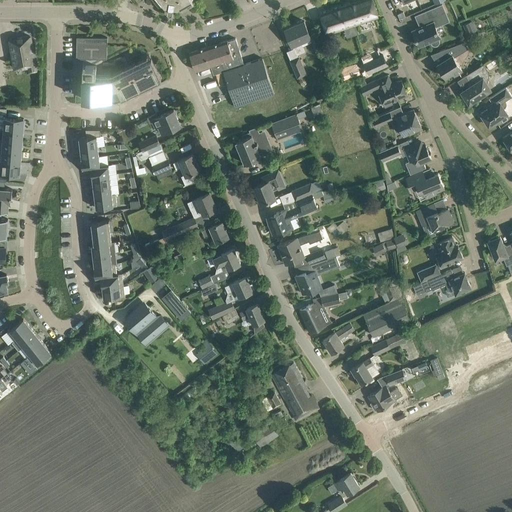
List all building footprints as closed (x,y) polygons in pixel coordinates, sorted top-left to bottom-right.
[(170,14),(171,14),(173,13),(174,7),(178,8),(181,6),(183,9),(194,3),(192,0),(159,0),(162,3),(162,2),(165,5),(168,6),(167,12),(169,14),(169,13),(170,14)] [(358,0),(320,13),(323,23),(327,34),(378,16),(372,0),(358,0)] [(434,17),(445,12),(442,4),(426,11),(429,17),(418,21),(420,27),(413,31),(413,32),(414,32),(415,32),(416,35),(415,35),(415,36),(416,38),(414,39),(417,45),(418,44),(419,46),(430,41),(431,42),(431,43),(431,44),(432,44),(433,45),(434,45),(435,45),(436,45),(437,45),(438,44),(439,43),(439,42),(439,41),(439,40),(438,39),(438,38),(440,37),(436,27),(438,26),(434,17)] [(297,24),(285,29),(289,38),(297,56),(305,52),(301,42),(311,38),(311,37),(308,30),(308,29),(304,21),(303,22),(302,20),(296,22),(297,24)] [(471,22),(464,25),(468,34),(475,31),(471,22)] [(30,36),(10,40),(15,68),(26,66),(27,73),(39,71),(34,46),(32,47),(30,36)] [(107,38),(76,37),(76,59),(83,59),(107,59),(107,46),(107,38)] [(244,64),(236,39),(228,41),(228,40),(189,52),(195,71),(222,62),(224,71),(223,71),(235,107),(274,94),(263,58),(244,64)] [(464,42),(449,48),(439,51),(439,52),(440,52),(445,59),(437,64),(445,77),(453,73),(454,75),(462,70),(454,58),(469,48),(464,42)] [(382,53),(364,60),(368,70),(386,62),(382,53)] [(291,61),(298,78),(306,74),(299,57),(291,61)] [(96,66),(83,66),(82,99),(91,99),(91,96),(103,96),(103,99),(112,99),(112,89),(117,89),(121,98),(129,94),(128,91),(133,89),(134,92),(142,88),(141,85),(146,83),(147,85),(155,81),(154,79),(159,76),(160,79),(161,79),(151,58),(150,59),(151,59),(112,78),(96,77),(96,66)] [(340,69),(344,80),(360,74),(357,63),(340,69)] [(466,100),(469,104),(486,93),(482,88),(487,86),(489,73),(483,64),(466,75),(472,84),(461,91),(463,96),(466,100)] [(407,95),(401,80),(392,84),(388,75),(376,80),(380,89),(378,90),(385,107),(393,104),(392,101),(407,95)] [(504,108),(505,107),(506,106),(507,104),(506,102),(506,101),(511,96),(511,95),(506,87),(489,98),(493,105),(481,113),(483,116),(480,117),(487,124),(488,124),(490,126),(498,121),(499,123),(509,116),(504,108)] [(214,105),(220,118),(232,114),(226,100),(214,105)] [(320,105),(312,109),(315,116),(322,112),(320,105)] [(220,119),(225,134),(262,121),(256,106),(220,119)] [(181,125),(174,109),(158,116),(156,113),(150,116),(155,127),(163,124),(166,132),(181,125)] [(393,119),(391,120),(396,132),(401,130),(404,135),(412,132),(421,128),(414,109),(404,113),(396,117),(392,118),(393,119)] [(304,110),(297,113),(299,118),(305,116),(306,114),(304,110)] [(374,118),(377,126),(391,120),(393,119),(392,118),(389,111),(374,118)] [(272,122),(278,138),(303,129),(299,118),(297,113),(272,122)] [(0,128),(23,130),(24,118),(0,116),(0,128)] [(257,126),(249,130),(250,132),(242,135),(244,138),(236,141),(245,164),(261,158),(260,155),(268,152),(257,126)] [(0,139),(22,141),(23,130),(0,128),(4,129),(3,139),(0,138),(0,139)] [(79,138),(80,148),(98,146),(96,136),(100,135),(100,129),(86,129),(86,137),(79,138)] [(511,131),(511,132),(503,137),(511,151),(511,150),(511,131)] [(139,143),(143,151),(160,143),(156,135),(139,143)] [(0,150),(21,152),(22,141),(0,139),(0,150)] [(421,141),(405,148),(411,161),(406,163),(410,174),(426,168),(424,162),(431,159),(425,143),(422,145),(421,141)] [(163,151),(160,143),(143,151),(137,153),(143,160),(163,151)] [(379,152),(383,162),(401,154),(397,144),(379,152)] [(99,156),(98,146),(80,148),(81,158),(99,156)] [(0,161),(20,163),(21,152),(0,150),(0,161)] [(193,154),(184,158),(174,162),(176,169),(182,167),(186,174),(181,176),(185,185),(197,180),(193,172),(200,169),(193,154)] [(100,166),(99,156),(81,158),(82,168),(91,167),(100,166)] [(153,165),(159,178),(173,172),(167,159),(153,165)] [(19,174),(20,163),(0,161),(0,181),(5,182),(6,173),(19,174)] [(108,165),(100,166),(91,167),(92,177),(109,175),(108,165)] [(272,190),(274,189),(277,188),(278,189),(284,187),(277,171),(262,177),(264,183),(254,187),(261,203),(275,198),(272,190)] [(422,171),(413,175),(407,178),(412,191),(419,188),(420,192),(423,191),(426,198),(437,194),(436,192),(445,188),(438,173),(426,179),(422,171)] [(110,185),(109,175),(92,177),(93,187),(110,185)] [(382,180),(375,184),(378,192),(386,189),(382,180)] [(292,202),(299,199),(315,192),(311,183),(291,191),(295,200),(292,201),(277,205),(292,202)] [(110,185),(93,187),(94,197),(112,195),(110,185)] [(11,203),(12,189),(0,188),(0,210),(8,211),(9,203),(11,203)] [(289,219),(318,208),(314,199),(324,195),(322,189),(315,192),(299,199),(301,205),(286,211),(285,210),(281,211),(274,214),(275,216),(270,218),(269,219),(268,220),(268,221),(270,225),(271,229),(273,232),(274,234),(283,230),(284,232),(293,228),(289,219)] [(201,196),(187,202),(190,209),(199,205),(203,214),(208,212),(217,208),(210,192),(201,196)] [(117,205),(116,194),(112,195),(94,197),(96,208),(117,205)] [(131,208),(139,207),(140,205),(140,200),(130,201),(131,208)] [(434,203),(425,207),(417,211),(420,219),(422,218),(426,225),(430,223),(434,231),(444,227),(444,225),(454,221),(448,208),(438,213),(434,203)] [(164,237),(145,245),(148,251),(167,243),(199,228),(198,224),(195,218),(194,217),(179,223),(162,231),(164,237)] [(91,223),(92,234),(110,232),(109,220),(91,223)] [(222,221),(213,225),(201,230),(204,237),(212,234),(216,242),(229,236),(222,221)] [(305,256),(300,244),(305,242),(309,241),(310,243),(323,238),(319,230),(302,235),(278,245),(286,264),(292,261),(305,256)] [(91,244),(91,245),(112,242),(110,232),(92,234),(94,244),(91,244)] [(403,233),(394,237),(395,238),(398,246),(399,248),(408,244),(403,233)] [(511,250),(510,244),(504,246),(500,236),(498,237),(496,236),(491,238),(490,240),(488,241),(496,259),(503,257),(507,266),(511,263),(511,250)] [(438,268),(463,258),(459,248),(457,249),(452,237),(437,243),(441,251),(436,253),(440,263),(418,272),(422,282),(422,281),(440,274),(438,268)] [(398,246),(395,238),(391,240),(382,243),(373,248),(377,256),(387,251),(386,250),(388,249),(398,246)] [(114,242),(112,242),(91,245),(93,256),(115,253),(114,242)] [(197,246),(175,256),(179,266),(186,263),(202,256),(197,246)] [(234,248),(225,252),(213,257),(216,265),(219,264),(222,271),(227,269),(240,263),(234,248)] [(325,251),(328,259),(336,256),(333,248),(325,251)] [(326,256),(323,249),(307,255),(310,262),(326,256)] [(116,264),(115,253),(93,256),(94,266),(115,264),(116,264)] [(147,253),(144,256),(149,263),(153,259),(147,253)] [(402,262),(405,264),(408,263),(409,259),(407,254),(404,253),(401,254),(400,257),(402,262)] [(340,266),(336,256),(328,259),(310,264),(313,271),(306,274),(305,271),(296,275),(303,294),(312,290),(313,292),(312,292),(312,293),(323,288),(318,275),(340,266)] [(94,266),(95,277),(122,274),(122,273),(117,274),(115,264),(94,266)] [(440,274),(422,281),(427,291),(432,289),(433,290),(446,284),(448,289),(452,287),(455,295),(471,288),(465,272),(455,277),(452,269),(440,274)] [(101,277),(102,287),(123,285),(122,274),(95,277),(101,277)] [(194,292),(201,289),(216,282),(212,274),(210,275),(210,274),(190,284),(194,292)] [(161,276),(157,279),(163,285),(166,282),(161,276)] [(237,280),(224,286),(227,293),(232,294),(234,299),(239,297),(243,295),(252,291),(252,290),(254,289),(252,284),(250,285),(246,276),(237,280)] [(385,290),(386,290),(396,286),(393,279),(382,284),(385,290)] [(102,287),(103,298),(125,295),(123,285),(102,287)] [(171,289),(162,297),(168,305),(170,303),(173,307),(172,308),(177,313),(179,315),(187,309),(190,312),(191,312),(171,289)] [(346,291),(337,293),(339,299),(347,297),(346,291)] [(339,299),(337,293),(321,297),(313,298),(315,303),(310,305),(309,305),(308,305),(308,306),(300,310),(310,332),(325,325),(317,307),(339,301),(339,299)] [(408,319),(404,296),(401,297),(391,301),(364,314),(374,335),(408,319)] [(207,309),(210,317),(233,307),(229,299),(207,309)] [(137,311),(126,321),(136,332),(141,327),(151,339),(161,330),(160,328),(167,322),(160,315),(158,317),(156,315),(156,314),(149,306),(147,307),(143,302),(135,308),(137,311)] [(258,304),(249,308),(239,312),(242,320),(249,317),(253,324),(265,319),(258,304)] [(222,315),(226,322),(238,316),(234,308),(222,315)] [(504,309),(494,313),(502,330),(511,326),(504,309)] [(494,313),(487,316),(494,333),(502,330),(494,313)] [(487,316),(479,319),(486,336),(494,333),(487,316)] [(7,332),(14,340),(31,327),(23,318),(7,332)] [(479,319),(471,322),(478,340),(486,336),(479,319)] [(335,332),(332,334),(323,339),(332,353),(344,346),(340,340),(355,329),(351,322),(335,332)] [(471,322),(462,326),(469,343),(478,340),(471,322)] [(17,338),(23,347),(37,335),(31,327),(14,340),(14,341),(17,338)] [(402,331),(394,335),(398,344),(412,338),(410,334),(413,333),(412,329),(409,331),(408,329),(403,332),(402,331)] [(27,357),(44,344),(37,335),(23,347),(30,355),(27,357)] [(387,339),(372,347),(375,354),(390,348),(387,339)] [(44,344),(27,357),(35,366),(51,352),(44,344)] [(210,344),(196,354),(205,365),(218,354),(210,344)] [(379,373),(374,364),(370,358),(351,369),(355,376),(356,375),(361,384),(372,377),(379,373)] [(426,361),(412,366),(414,371),(428,366),(426,361)] [(294,362),(285,367),(272,374),(297,419),(319,408),(312,395),(310,396),(306,389),(308,388),(294,362)] [(377,409),(378,411),(392,402),(392,401),(395,399),(386,385),(389,384),(390,385),(406,379),(402,368),(381,377),(377,379),(378,379),(382,387),(368,395),(372,402),(370,403),(375,410),(377,409)] [(276,392),(267,396),(274,408),(282,404),(276,392)] [(276,422),(278,428),(288,423),(285,418),(276,422)] [(253,434),(260,446),(279,434),(271,423),(253,434)] [(359,486),(351,473),(339,480),(334,483),(338,490),(338,489),(341,494),(342,494),(343,495),(359,486)] [(342,496),(328,504),(330,507),(322,511),(331,511),(332,511),(334,511),(347,504),(342,496)]
